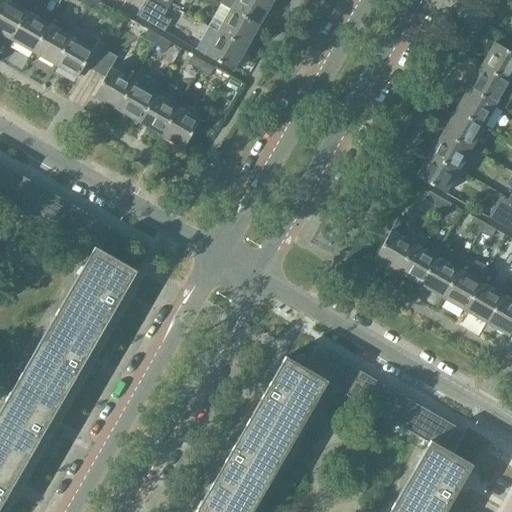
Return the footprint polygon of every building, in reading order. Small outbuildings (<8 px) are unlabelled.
[(30,0),(2,0),(0,4),(0,34),(9,40),(26,11),(32,1),(30,0)] [(94,0),(91,0),(87,7),(97,12),(102,4),(94,0)] [(146,0),(165,11),(170,0),(146,0)] [(263,0),(235,0),(230,10),(258,26),(271,4),(263,0)] [(135,16),(155,27),(162,16),(142,4),(135,16)] [(230,10),(217,32),(245,48),(258,26),(230,10)] [(48,24),(26,11),(9,40),(32,53),(48,24)] [(54,65),(70,37),(48,24),(32,53),(54,65)] [(146,30),(141,38),(152,45),(157,36),(146,30)] [(245,48),(217,32),(204,55),(232,71),(245,48)] [(157,36),(152,45),(163,51),(168,43),(157,36)] [(70,37),(54,65),(77,78),(84,66),(93,50),(92,50),(70,37)] [(511,53),(494,43),(481,66),(509,82),(511,76),(511,53)] [(92,50),(93,50),(84,66),(94,72),(106,51),(95,45),(92,50)] [(94,72),(104,78),(109,69),(110,69),(116,58),(106,51),(94,72)] [(201,62),(190,55),(185,64),(196,70),(201,62)] [(212,68),(201,62),(196,70),(207,77),(212,68)] [(481,66),(468,88),(496,104),(509,82),(481,66)] [(109,69),(104,78),(93,97),(116,110),(132,82),(110,69),(109,69)] [(116,110),(138,123),(155,95),(132,82),(116,110)] [(468,88),(455,110),(484,126),(496,104),(468,88)] [(138,123),(160,136),(177,107),(155,95),(138,123)] [(177,107),(160,136),(183,149),(199,120),(177,107)] [(455,110),(442,132),(471,148),(484,126),(455,110)] [(442,132),(430,154),(458,171),(471,148),(442,132)] [(458,171),(430,154),(416,177),(445,194),(458,171)] [(0,164),(0,194),(13,172),(0,164)] [(13,172),(0,194),(0,195),(31,214),(45,190),(13,172)] [(45,190),(31,214),(64,233),(77,209),(45,190)] [(424,200),(435,206),(440,198),(429,192),(424,200)] [(440,198),(435,206),(446,212),(451,205),(440,198)] [(488,218),(511,231),(511,217),(494,207),(488,218)] [(77,209),(64,233),(93,249),(94,248),(97,250),(109,230),(110,228),(77,209)] [(469,225),(480,231),(484,223),(473,217),(469,225)] [(408,225),(397,219),(390,231),(374,259),(397,272),(413,244),(401,237),(408,225)] [(484,223),(480,231),(491,238),(495,230),(484,223)] [(109,230),(97,250),(111,258),(122,237),(109,230)] [(430,238),(420,232),(413,244),(397,272),(419,285),(435,257),(423,249),(430,238)] [(452,251),(442,245),(435,257),(419,285),(441,298),(458,269),(457,269),(445,262),(452,251)] [(54,316),(96,341),(135,272),(111,258),(97,250),(94,248),(93,249),(93,250),(54,316)] [(457,269),(458,269),(441,298),(463,311),(480,282),(479,282),(484,273),(483,273),(464,262),(463,261),(462,260),(457,269)] [(480,282),(463,311),(486,323),(502,295),(489,288),(496,276),(486,270),(484,273),(479,282),(480,282)] [(502,295),(486,323),(509,337),(511,330),(511,289),(507,287),(502,295)] [(59,404),(95,341),(54,317),(17,380),(59,404)] [(316,346),(303,369),(326,382),(325,384),(340,392),(354,368),(316,346)] [(289,447),(325,384),(326,382),(284,358),(247,423),(289,447)] [(354,368),(340,392),(377,414),(391,389),(354,368)] [(0,453),(23,467),(59,404),(17,380),(0,410),(0,453)] [(391,389),(377,414),(414,435),(428,411),(391,389)] [(428,411),(414,435),(428,444),(429,442),(453,455),(465,433),(428,411)] [(254,507),(289,447),(247,423),(212,483),(254,507)] [(389,511),(390,511),(444,511),(471,466),(453,455),(429,442),(428,444),(389,511)] [(0,507),(22,468),(0,454),(0,507)] [(251,511),(254,507),(212,483),(195,511),(251,511)]
